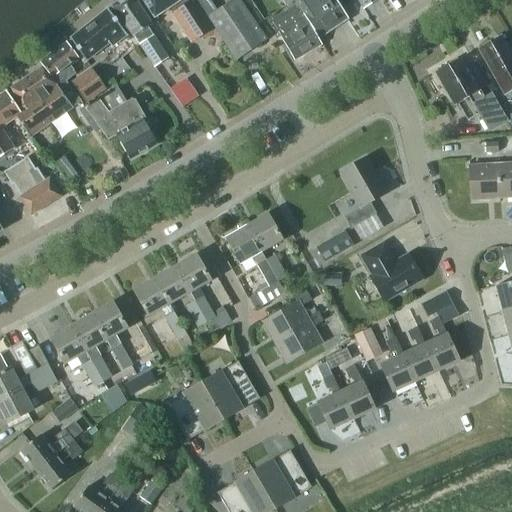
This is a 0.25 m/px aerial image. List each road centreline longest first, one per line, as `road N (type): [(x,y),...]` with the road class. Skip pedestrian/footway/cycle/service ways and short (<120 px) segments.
road 1 (tertiary): [(0,265),(376,52)]
road 2 (residential): [(285,416),(307,455),(326,463),(489,388),(443,241)]
road 3 (residential): [(192,211),(398,90)]
road 4 (residential): [(192,211),(240,307),(242,342),(285,416)]
road 5 (residential): [(0,318),(192,211)]
road 6 (residential): [(443,241),(398,90)]
